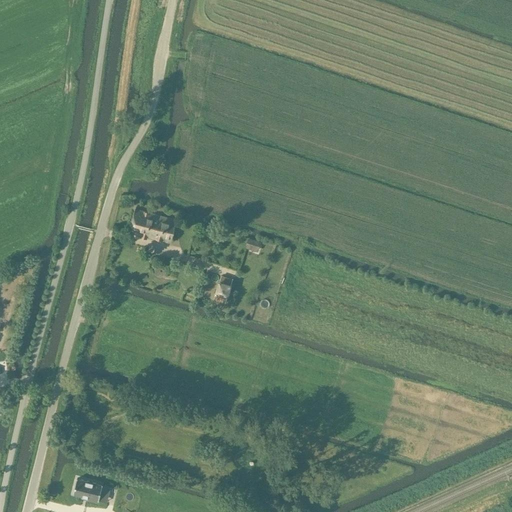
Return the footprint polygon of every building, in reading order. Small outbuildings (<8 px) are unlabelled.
[(171,243),(177,220),(135,209),(130,232),(171,243)] [(245,248),(257,252),(261,242),(248,238),(245,248)] [(218,280),(214,294),(215,294),(214,300),(225,303),(227,297),(228,298),(232,284),(231,284),(233,279),(221,275),(220,281),(218,280)] [(132,392),(127,407),(139,411),(143,396),(132,392)] [(145,459),(129,455),(127,461),(143,466),(145,459)] [(86,499),(97,502),(102,484),(77,478),(73,494),(87,498),(86,499)] [(109,504),(113,487),(106,486),(103,503),(109,504)]
